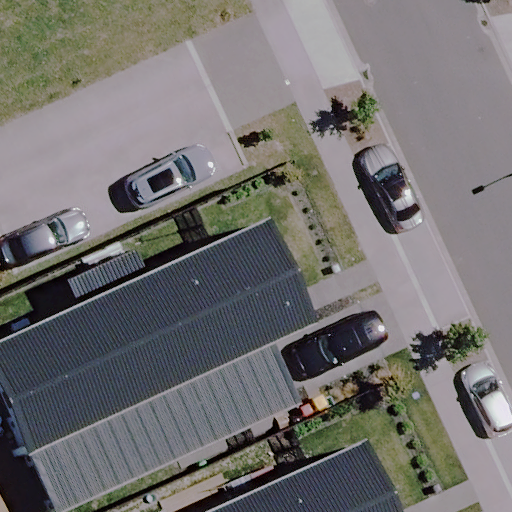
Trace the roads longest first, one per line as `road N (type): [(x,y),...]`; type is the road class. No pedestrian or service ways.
road 1 (residential): [(0,199),(409,6)]
road 2 (residential): [(511,226),(456,106)]
